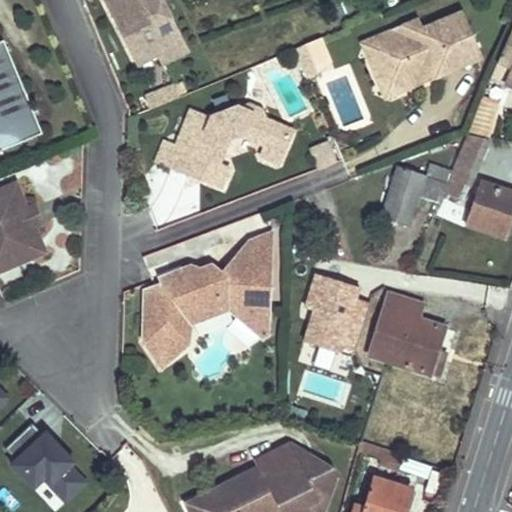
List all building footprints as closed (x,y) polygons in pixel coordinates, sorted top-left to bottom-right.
[(162,0),(104,0),(123,37),(135,31),(148,57),(158,53),(162,62),(188,49),(162,0)] [(418,17),(382,33),(371,61),(378,76),(406,87),(416,82),(421,69),(432,64),(436,73),(482,54),(463,8),(422,26),(418,17)] [(511,28),(492,77),(511,85),(511,28)] [(148,57),(135,31),(123,37),(137,63),(148,57)] [(382,33),(362,41),(371,61),(382,33)] [(317,71),(305,42),(289,49),(302,78),(308,75),(317,71)] [(7,47),(0,50),(0,148),(3,147),(42,133),(7,47)] [(432,64),(421,69),(416,82),(436,73),(432,64)] [(406,87),(378,76),(386,96),(406,87)] [(145,94),(151,107),(179,95),(173,81),(145,94)] [(279,160),(292,129),(237,105),(213,115),(212,118),(193,110),(177,146),(197,155),(189,172),(220,185),(228,167),(218,163),(229,138),(241,133),(266,144),(262,153),(279,160)] [(477,112),(468,132),(489,138),(494,117),(477,112)] [(448,182),(443,193),(463,202),(490,138),(489,138),(468,132),(453,170),(448,182)] [(158,159),(189,172),(197,155),(177,146),(165,141),(158,159)] [(322,169),(336,163),(327,142),(313,148),(322,169)] [(429,163),(426,175),(448,182),(453,170),(429,163)] [(397,166),(381,216),(410,224),(420,196),(439,202),(443,193),(448,182),(426,175),(397,166)] [(511,192),(477,181),(461,229),(503,243),(511,217),(511,192)] [(16,183),(9,185),(35,246),(0,260),(0,268),(44,250),(33,224),(40,221),(33,205),(27,208),(16,183)] [(0,260),(35,246),(9,185),(0,189),(0,260)] [(269,310),(272,234),(250,242),(238,256),(223,274),(213,266),(199,271),(191,267),(180,272),(176,280),(145,293),(145,311),(151,311),(151,332),(145,331),(144,344),(163,370),(168,365),(166,362),(171,346),(190,347),(193,328),(197,312),(220,301),(232,313),(250,329),(264,310),(269,310)] [(351,361),(370,295),(315,279),(296,345),(351,361)] [(389,290),(368,354),(382,358),(399,294),(389,290)] [(399,294),(382,358),(439,377),(447,352),(438,349),(446,326),(419,317),(423,302),(399,294)] [(193,328),(232,313),(220,301),(197,312),(193,328)] [(168,365),(190,347),(171,346),(166,362),(168,365)] [(0,408),(10,398),(0,388),(0,408)] [(47,511),(56,511),(88,483),(33,422),(3,449),(14,461),(7,468),(47,511)] [(259,467),(187,503),(192,511),(312,511),(308,504),(330,492),(336,474),(332,466),(309,478),(290,442),(256,460),(259,467)] [(332,466),(290,442),(309,478),(332,466)] [(383,448),(378,464),(397,471),(402,455),(383,448)] [(357,505),(354,511),(403,511),(411,488),(376,478),(366,508),(357,505)] [(308,504),(312,511),(322,511),(330,492),(308,504)]
